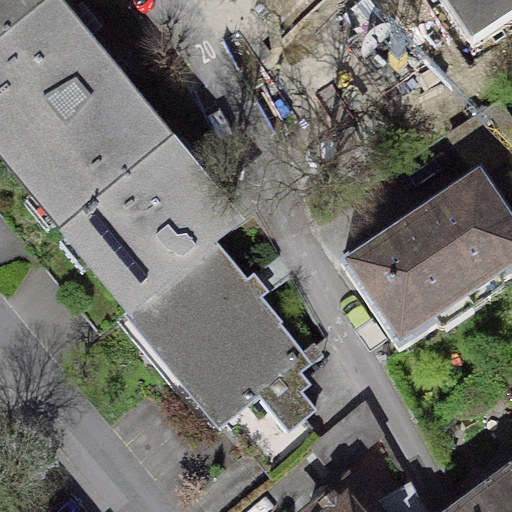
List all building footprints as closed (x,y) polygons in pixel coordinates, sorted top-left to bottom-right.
[(0,0),(0,47),(48,8),(41,0),(0,0)] [(511,0),(439,0),(472,48),(511,20),(511,0)] [(0,152),(66,232),(165,150),(107,79),(48,8),(0,47),(0,152)] [(410,221),(343,266),(399,351),(511,276),(511,221),(482,177),(511,156),(511,119),(500,101),(450,134),(477,176),(410,221)] [(66,232),(130,311),(208,247),(226,232),(217,221),(209,211),(213,208),(165,150),(66,232)] [(242,289),(208,247),(130,311),(210,408),(220,420),(250,395),(287,440),(305,425),(316,416),(302,399),(311,392),(291,368),(297,363),(293,358),(295,357),(275,332),(277,331),(242,289)] [(318,441),(312,446),(324,460),(336,474),(382,436),(364,403),(318,441)] [(511,511),(511,466),(489,484),(451,511),(511,511)] [(424,511),(410,486),(367,510),(348,488),(342,493),(341,492),(339,491),(337,490),(334,489),(332,489),(329,489),(326,489),(323,490),(320,491),(317,493),(315,496),(313,498),(311,501),(310,505),(310,509),(310,511),(424,511)]
